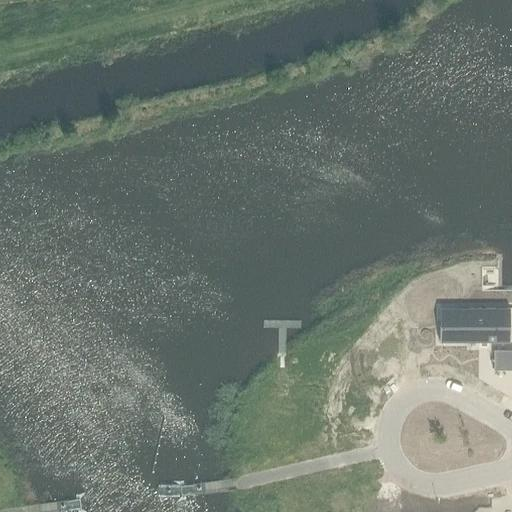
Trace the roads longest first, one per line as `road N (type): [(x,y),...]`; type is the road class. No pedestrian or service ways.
road 1 (residential): [(511,431),(446,392),(424,392),(393,414),(386,451)]
road 2 (residential): [(386,451),(413,481),(511,469)]
